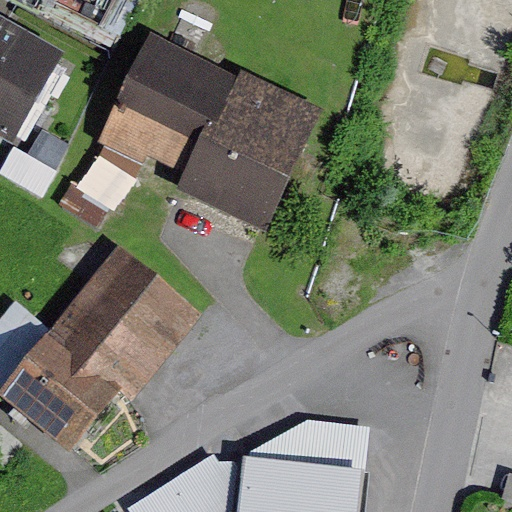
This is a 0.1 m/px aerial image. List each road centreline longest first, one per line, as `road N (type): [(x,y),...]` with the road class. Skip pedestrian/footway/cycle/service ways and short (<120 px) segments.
road 1 (residential): [(109,511),(484,284)]
road 2 (residential): [(484,284),(438,511)]
